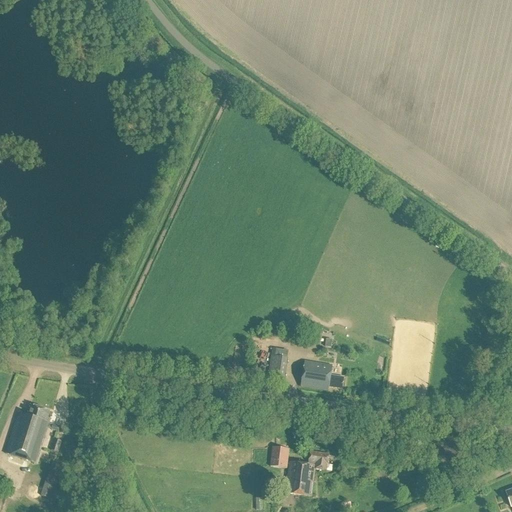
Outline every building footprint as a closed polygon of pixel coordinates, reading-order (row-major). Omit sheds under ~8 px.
[(271,357),(268,378),(285,381),(288,359),(271,357)] [(330,392),(330,389),(343,391),(345,379),(332,377),(333,368),(305,363),(301,388),(330,392)] [(20,415),(7,455),(11,457),(9,463),(22,467),(24,461),(36,465),(51,420),(49,419),(51,412),(33,406),(29,418),(20,415)] [(53,425),(51,431),(58,433),(60,427),(53,425)] [(54,440),(51,451),(58,454),(62,443),(54,440)] [(289,451),(273,448),(270,468),(287,470),(289,451)] [(329,467),(331,457),(311,454),(309,467),(308,470),(316,471),(327,473),(328,466),(329,467)] [(312,499),(316,471),(308,470),(309,467),(291,464),(286,495),(312,499)] [(56,501),(67,468),(57,465),(55,471),(50,470),(41,496),(56,501)]
